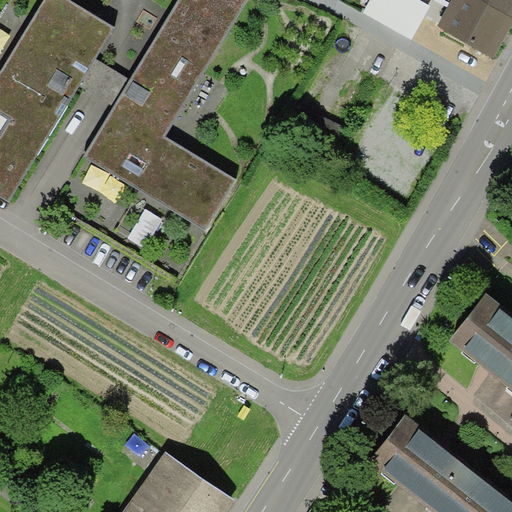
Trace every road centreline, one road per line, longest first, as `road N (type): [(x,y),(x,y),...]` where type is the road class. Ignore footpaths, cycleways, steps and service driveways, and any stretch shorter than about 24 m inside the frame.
road 1 (residential): [(315,423),(0,217)]
road 2 (secondary): [(511,102),(315,423)]
